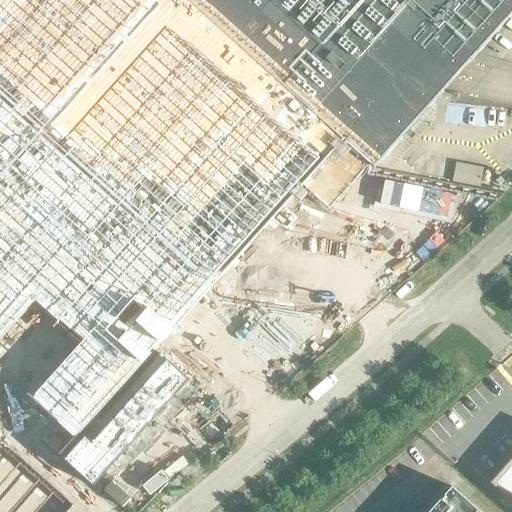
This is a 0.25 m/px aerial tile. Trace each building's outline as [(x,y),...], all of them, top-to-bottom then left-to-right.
[(187,0),(0,0),(0,360),(71,425),(51,448),(84,478),(179,373),(152,349),(342,141),(187,0)] [(511,0),(189,0),(369,163),(374,168),(511,13),(511,0)] [(457,160),(455,179),(481,182),(484,164),(457,160)] [(0,386),(0,400),(21,419),(27,412),(0,386)] [(511,457),(489,483),(511,503),(511,457)] [(480,511),(452,487),(429,511),(480,511)]
